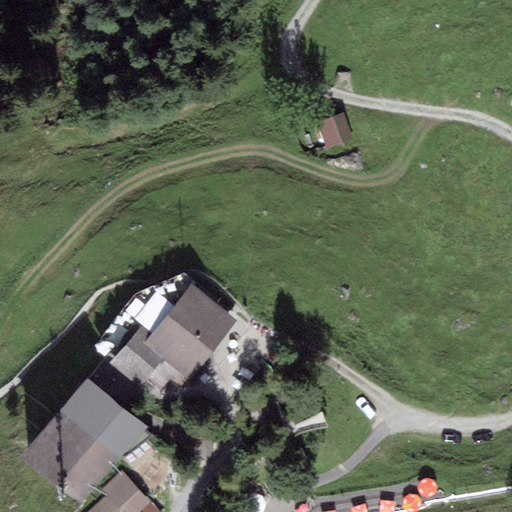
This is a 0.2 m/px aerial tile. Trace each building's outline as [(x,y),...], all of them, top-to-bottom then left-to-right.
[(319,123),(327,146),(350,138),(342,115),(319,123)] [(169,372),(181,380),(228,321),(193,293),(155,341),(142,330),(115,362),(139,381),(144,374),(158,385),(169,372)] [(123,453),(108,439),(129,416),(99,390),(79,414),(67,403),(27,449),(84,498),(123,453)] [(260,406),(251,417),(262,425),(271,414),(260,406)] [(91,511),(157,511),(147,501),(142,504),(140,497),(127,510),(123,504),(119,508),(108,496),(91,511)]
